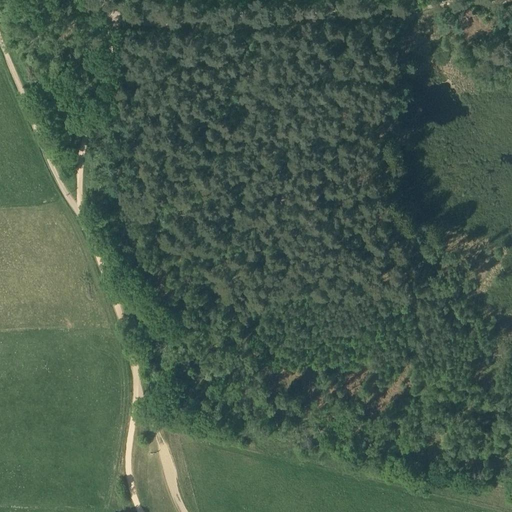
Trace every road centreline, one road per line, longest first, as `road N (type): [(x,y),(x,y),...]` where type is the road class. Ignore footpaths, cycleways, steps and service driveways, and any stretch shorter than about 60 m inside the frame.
road 1 (track): [(116,24),(455,0)]
road 2 (track): [(141,511),(133,453),(141,381),(127,323),(78,211)]
road 3 (track): [(405,289),(375,118),(411,2)]
road 4 (track): [(78,211),(85,141),(108,103),(116,24)]
